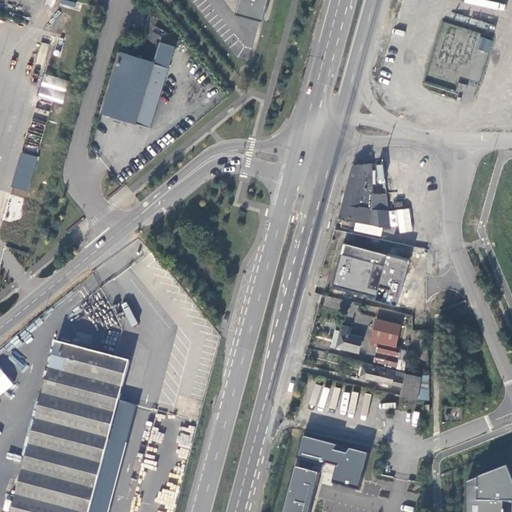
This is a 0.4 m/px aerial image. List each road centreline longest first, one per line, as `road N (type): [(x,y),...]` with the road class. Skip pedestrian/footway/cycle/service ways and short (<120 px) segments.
road 1 (primary): [(293,174),(200,511)]
road 2 (unclassified): [(511,385),(453,236),(462,145)]
road 3 (unclassified): [(118,230),(79,166),(118,0)]
road 4 (primary): [(270,376),(333,151)]
road 5 (unclassified): [(270,376),(313,163)]
road 6 (track): [(436,460),(432,286)]
road 7 (primary): [(341,0),(299,152)]
road 8 (unclassified): [(118,230),(0,328)]
road 9 (primary): [(235,511),(270,376)]
road 10 (unclassified): [(353,0),(328,85),(326,104),(339,126)]
